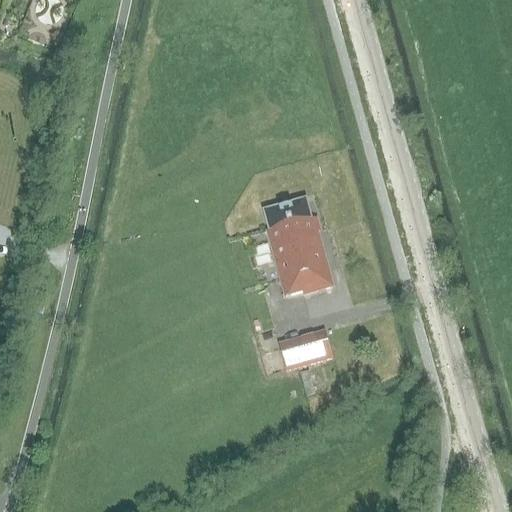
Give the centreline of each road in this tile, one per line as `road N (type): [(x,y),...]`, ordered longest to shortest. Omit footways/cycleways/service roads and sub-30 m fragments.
road 1 (unclassified): [(497,511),(355,0)]
road 2 (residential): [(6,511),(125,0)]
